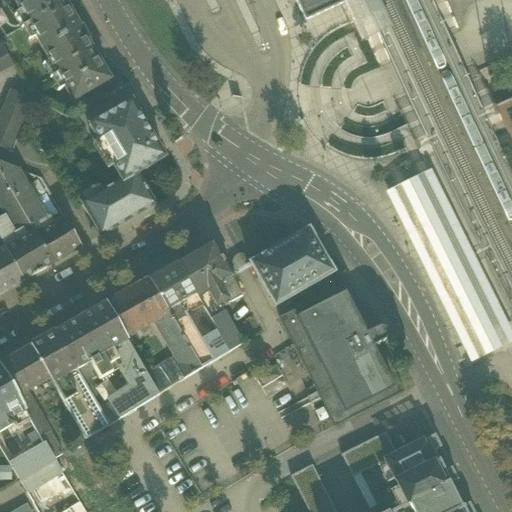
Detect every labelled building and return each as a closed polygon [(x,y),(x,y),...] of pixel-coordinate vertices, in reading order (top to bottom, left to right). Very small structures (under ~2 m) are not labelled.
[(15,0),(13,1),(20,13),(34,38),(41,50),(78,29),(61,0),(15,0)] [(294,0),(305,22),(352,0),(351,0),(294,0)] [(351,0),(352,0),(366,32),(381,26),(382,29),(392,24),(381,0),(351,0)] [(34,38),(20,13),(14,16),(28,41),(34,38)] [(80,27),(78,29),(41,50),(48,62),(64,89),(72,103),(108,81),(86,43),(88,41),(80,27)] [(1,47),(0,48),(0,67),(3,73),(12,67),(1,47)] [(64,89),(48,62),(42,66),(58,92),(64,89)] [(6,102),(1,112),(0,115),(0,148),(9,153),(14,142),(18,132),(22,121),(27,111),(31,100),(10,91),(6,102)] [(139,116),(130,101),(88,126),(121,181),(100,193),(101,195),(85,204),(84,203),(81,205),(100,238),(154,206),(136,175),(164,159),(156,145),(155,145),(138,116),(139,116)] [(0,164),(0,176),(32,234),(34,237),(49,228),(31,197),(29,192),(17,171),(0,164)] [(0,205),(6,216),(16,234),(22,230),(26,237),(32,234),(0,176),(0,205)] [(81,197),(84,203),(85,204),(101,195),(100,193),(97,187),(81,197)] [(6,216),(0,219),(0,222),(1,222),(14,245),(24,239),(17,236),(16,234),(6,216)] [(63,220),(49,228),(34,237),(51,267),(81,249),(63,220)] [(1,222),(0,222),(0,243),(4,250),(14,245),(1,222)] [(24,239),(26,237),(22,230),(16,234),(17,236),(24,239)] [(269,300),(274,308),(333,274),(328,265),(328,266),(312,239),(313,239),(308,230),(302,233),(296,237),(261,258),(260,257),(254,261),(248,264),(253,273),(254,273),(269,299),(269,300)] [(4,250),(22,283),(51,267),(34,237),(32,234),(26,237),(24,239),(14,245),(4,250)] [(195,296),(197,299),(231,279),(211,244),(176,264),(195,296)] [(0,296),(22,283),(4,250),(0,252),(0,296)] [(173,310),(184,303),(195,296),(176,264),(147,281),(166,313),(173,310)] [(241,298),(231,279),(197,299),(200,304),(200,305),(210,300),(214,307),(217,306),(218,307),(225,303),(227,306),(241,298)] [(147,281),(136,287),(156,322),(167,316),(166,313),(147,281)] [(403,394),(378,346),(383,343),(385,341),(387,337),(385,333),(383,330),(379,329),(376,330),(372,332),(347,284),(278,320),(334,429),(403,394)] [(125,340),(156,322),(136,287),(104,305),(124,340),(125,340)] [(197,299),(195,296),(184,303),(189,311),(200,304),(197,299)] [(200,305),(204,313),(214,307),(210,300),(200,305)] [(104,305),(54,334),(77,371),(82,368),(100,358),(117,348),(126,343),(125,340),(124,340),(104,305)] [(217,306),(214,307),(204,313),(218,337),(219,336),(229,353),(241,346),(234,334),(220,310),(218,307),(217,306)] [(167,316),(173,325),(188,351),(200,371),(212,364),(184,316),(182,315),(178,318),(173,310),(166,313),(167,316)] [(176,358),(188,351),(173,325),(165,330),(163,335),(176,358)] [(65,378),(75,372),(77,371),(54,334),(30,348),(49,380),(49,381),(51,386),(52,386),(65,378)] [(208,343),(218,360),(229,353),(219,336),(218,337),(208,343)] [(126,343),(117,348),(121,356),(120,362),(123,368),(136,390),(145,405),(157,397),(146,377),(146,376),(126,343)] [(0,365),(0,373),(16,399),(26,394),(49,381),(49,380),(30,348),(0,365)] [(110,375),(123,368),(120,362),(121,356),(117,348),(100,358),(108,373),(110,375)] [(180,365),(175,369),(183,381),(200,371),(188,351),(176,358),(180,365)] [(97,379),(108,373),(100,358),(82,368),(90,371),(93,377),(95,375),(97,379)] [(157,397),(183,381),(175,369),(171,362),(146,376),(146,377),(157,397)] [(255,380),(267,400),(288,388),(275,367),(255,380)] [(95,380),(93,377),(90,371),(82,368),(77,371),(75,372),(84,386),(95,380)] [(52,386),(84,441),(108,427),(84,386),(75,372),(65,378),(52,386)] [(10,421),(23,413),(24,413),(16,399),(0,373),(0,432),(12,425),(10,421)] [(109,427),(145,405),(136,390),(101,412),(100,412),(109,427)] [(50,434),(26,394),(16,399),(24,413),(23,413),(43,447),(44,446),(53,462),(62,456),(49,434),(50,434)] [(360,475),(382,464),(381,461),(395,454),(384,434),(340,456),(352,479),(360,475)] [(443,473),(440,475),(429,455),(433,453),(440,449),(434,437),(423,442),(421,440),(414,444),(405,448),(395,454),(381,461),(382,464),(404,506),(405,508),(408,507),(409,511),(471,511),(468,505),(459,509),(457,504),(454,506),(447,493),(450,491),(448,487),(457,482),(450,469),(443,473)] [(10,467),(26,495),(40,486),(50,480),(60,474),(53,462),(44,446),(43,447),(10,467)] [(443,473),(433,453),(429,455),(440,475),(443,473)] [(334,511),(312,467),(290,478),(307,511),(334,511)] [(60,474),(50,480),(63,501),(73,494),(60,474)] [(376,507),(360,475),(352,479),(368,511),(376,507)] [(52,507),(63,501),(50,480),(40,486),(52,507)]
